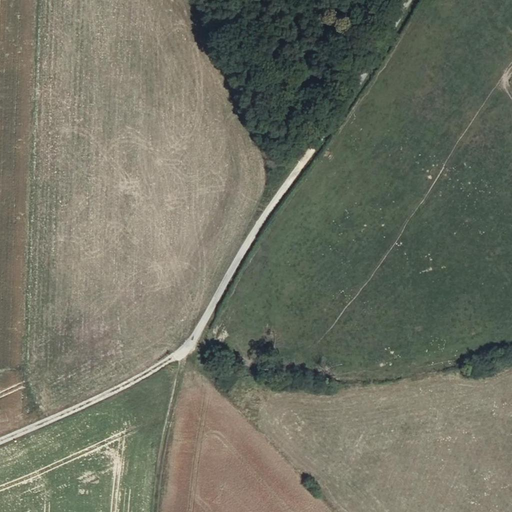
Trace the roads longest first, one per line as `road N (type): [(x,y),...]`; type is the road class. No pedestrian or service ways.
road 1 (unclassified): [(405,0),(183,349)]
road 2 (track): [(183,349),(0,437)]
road 3 (track): [(183,349),(154,476),(154,511)]
